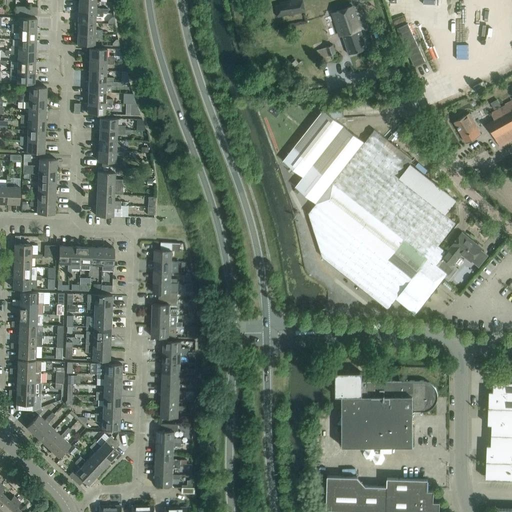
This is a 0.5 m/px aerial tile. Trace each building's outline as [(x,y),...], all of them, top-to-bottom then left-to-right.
[(78,0),(78,11),(103,12),(108,12),(108,8),(95,8),(96,1),(78,0)] [(305,12),(302,0),(288,0),(280,2),(280,4),(275,5),(277,17),(305,12)] [(352,5),(332,12),(334,18),(340,36),(342,35),(348,54),(367,48),(352,5)] [(25,14),(26,6),(15,6),(15,14),(25,14)] [(37,15),(37,7),(26,6),(25,14),(37,15)] [(103,16),(103,12),(78,11),(78,22),(95,23),(95,16),(103,16)] [(36,29),(37,18),(19,17),(19,24),(11,24),(11,28),(36,29)] [(95,29),(95,23),(78,22),(77,33),(102,34),(102,30),(95,29)] [(408,23),(397,28),(415,66),(426,61),(408,23)] [(36,39),(36,29),(11,28),(11,32),(18,32),(18,39),(36,39)] [(102,38),(102,34),(77,33),(77,44),(94,45),(94,38),(102,38)] [(35,50),(36,39),(18,39),(18,46),(11,45),(11,49),(35,50)] [(335,53),(333,45),(317,50),(319,59),(330,55),(331,59),(335,58),(334,54),(335,53)] [(107,55),(107,48),(89,48),(89,59),(114,60),(114,55),(107,55)] [(5,49),(5,53),(18,54),(17,60),(35,61),(35,50),(11,49),(5,49)] [(114,64),(114,60),(89,59),(89,70),(106,70),(107,63),(114,64)] [(34,72),(35,61),(17,60),(17,67),(10,67),(10,71),(34,72)] [(106,77),(106,70),(89,70),(88,80),(113,81),(113,77),(106,77)] [(34,83),(34,72),(10,71),(10,75),(17,76),(17,82),(34,83)] [(110,92),(111,85),(113,85),(113,81),(88,80),(88,91),(105,92),(110,92)] [(46,98),(47,87),(28,86),(28,93),(21,93),(21,97),(46,98)] [(105,98),(105,92),(88,91),(87,102),(112,103),(113,99),(105,98)] [(46,109),(46,98),(21,97),(21,101),(28,101),(28,108),(46,109)] [(112,107),(112,103),(87,102),(87,113),(105,114),(105,107),(112,107)] [(511,139),(511,109),(509,111),(506,104),(490,113),(494,119),(487,123),(499,146),(511,139)] [(45,119),(46,109),(28,108),(28,114),(20,114),(20,118),(45,119)] [(413,159),(375,129),(365,140),(322,108),(283,158),(303,175),(294,185),(317,202),(309,212),(322,256),(364,289),(378,300),(388,308),(396,298),(416,314),(448,273),(437,264),(443,257),(446,252),(438,245),(456,223),(445,214),(456,199),(410,162),(413,159)] [(469,112),(454,121),(462,135),(466,142),(481,134),(473,119),(469,112)] [(116,125),(116,118),(99,117),(99,128),(124,129),(124,125),(116,125)] [(45,130),(45,119),(20,118),(20,123),(27,123),(27,129),(45,130)] [(124,129),(99,128),(98,139),(116,140),(117,133),(124,134),(124,133),(130,134),(130,129),(124,129)] [(44,141),(45,130),(27,129),(27,136),(20,136),(20,140),(44,141)] [(98,139),(98,150),(123,151),(123,147),(122,147),(116,141),(116,140),(98,139)] [(44,152),(44,141),(20,140),(19,144),(27,145),(26,151),(44,152)] [(123,151),(98,150),(97,161),(116,162),(116,155),(129,155),(129,151),(123,151)] [(31,165),(31,169),(56,170),(56,159),(39,158),(38,165),(31,165)] [(56,170),(31,169),(23,168),(23,173),(38,173),(38,180),(55,180),(56,170)] [(97,171),(97,182),(122,183),(122,179),(114,179),(115,172),(97,171)] [(6,180),(10,180),(11,175),(7,175),(7,179),(0,179),(0,202),(7,203),(8,185),(6,185),(6,180)] [(19,203),(19,186),(13,186),(13,180),(10,180),(6,180),(6,185),(8,185),(7,203),(19,203)] [(55,191),(55,180),(38,180),(38,186),(30,186),(30,190),(55,191)] [(97,182),(96,193),(114,194),(122,194),(123,183),(122,183),(97,182)] [(55,202),(55,191),(30,190),(30,195),(37,195),(37,201),(55,202)] [(113,200),(114,194),(96,193),(96,204),(121,205),(121,201),(113,200)] [(54,213),(55,202),(37,201),(30,201),(30,205),(37,206),(37,213),(54,213)] [(120,209),(121,205),(96,204),(95,215),(113,215),(113,209),(120,209)] [(467,235),(462,232),(451,245),(452,245),(446,252),(443,257),(452,264),(461,253),(471,261),(472,260),(479,266),(487,255),(480,249),(482,247),(473,240),(472,242),(465,237),(467,235)] [(179,250),(180,243),(180,242),(161,242),(161,249),(155,249),(154,260),(179,261),(179,257),(173,257),(173,250),(179,250)] [(14,243),(14,255),(31,255),(31,257),(36,257),(37,254),(31,253),(31,244),(14,243)] [(55,256),(56,245),(44,244),(44,256),(55,256)] [(69,263),(70,245),(59,245),(58,263),(68,263),(69,263)] [(80,269),(81,246),(70,245),(69,263),(68,263),(67,268),(71,268),(80,269)] [(91,263),(92,246),(81,246),(80,269),(89,269),(89,263),(91,263)] [(102,264),(102,247),(92,246),(91,263),(89,263),(89,269),(93,269),(93,264),(102,264)] [(113,271),(113,264),(114,247),(102,247),(102,264),(102,270),(113,271)] [(31,266),(31,257),(31,255),(14,255),(13,265),(31,266)] [(154,260),(154,271),(172,271),(179,272),(179,261),(154,260)] [(13,265),(13,276),(30,277),(30,279),(36,279),(36,275),(36,266),(31,266),(13,265)] [(172,278),(172,271),(154,271),(153,281),(178,282),(178,278),(172,278)] [(36,288),(36,279),(41,279),(41,276),(36,275),(36,279),(30,279),(30,277),(13,276),(13,287),(36,288)] [(153,281),(153,293),(159,293),(159,298),(178,299),(178,282),(153,281)] [(43,303),(43,292),(20,291),(20,299),(16,299),(16,304),(20,305),(20,302),(43,303)] [(112,306),(112,294),(87,293),(87,305),(112,306)] [(177,305),(178,299),(159,298),(159,303),(153,303),(152,314),(177,315),(177,311),(170,311),(171,305),(177,305)] [(43,313),(43,303),(20,302),(20,305),(19,313),(43,313)] [(63,314),(64,306),(56,305),(55,314),(63,314)] [(111,316),(112,306),(87,305),(87,309),(94,309),(93,316),(111,316)] [(42,324),(43,313),(19,313),(19,321),(15,321),(15,326),(19,326),(19,323),(37,324),(42,324)] [(177,321),(177,315),(152,314),(152,325),(177,326),(182,326),(182,321),(177,321)] [(111,316),(93,316),(86,315),(86,326),(111,327),(111,316)] [(36,335),(37,324),(19,323),(19,326),(19,334),(36,335)] [(176,330),(177,326),(152,325),(151,336),(176,337),(176,330)] [(110,338),(111,327),(86,326),(86,337),(110,338)] [(14,342),(14,348),(18,348),(18,345),(36,346),(41,346),(41,335),(36,335),(19,334),(18,342),(14,342)] [(110,349),(110,338),(86,337),(85,348),(110,349)] [(181,347),(181,341),(181,340),(164,339),(163,351),(188,352),(188,348),(181,347)] [(35,357),(36,346),(18,345),(18,348),(18,356),(35,357)] [(109,360),(110,349),(85,348),(85,352),(92,352),(92,359),(109,360)] [(188,356),(188,352),(163,351),(163,361),(180,362),(181,355),(188,356)] [(40,371),(41,360),(18,359),(17,368),(13,367),(13,373),(17,373),(17,370),(40,371)] [(180,369),(180,362),(163,361),(163,372),(187,373),(187,369),(180,369)] [(121,375),(122,363),(97,362),(97,374),(121,375)] [(40,382),(40,371),(17,370),(17,373),(17,381),(40,382)] [(63,383),(63,372),(56,372),(55,383),(61,383),(63,383)] [(187,377),(187,373),(163,372),(162,383),(180,384),(180,377),(187,377)] [(413,446),(413,411),(423,411),(425,411),(427,410),(428,410),(430,409),(431,408),(433,407),(434,405),(435,404),(436,402),(437,400),(438,398),(438,396),(438,394),(437,392),(437,390),(436,389),(435,387),(435,386),(434,385),(433,384),(432,384),(431,383),(430,382),(429,381),(427,381),(425,380),(423,380),(362,380),(362,372),(336,372),(336,395),(342,395),(342,446),(413,446)] [(97,374),(96,384),(103,385),(121,385),(121,375),(97,374)] [(511,407),(511,381),(493,380),(493,390),(489,390),(488,407),(511,407)] [(12,389),(12,395),(16,395),(16,392),(34,393),(41,393),(41,382),(40,382),(17,381),(16,389),(12,389)] [(179,390),(180,384),(162,383),(162,394),(186,395),(187,391),(179,390)] [(121,396),(121,385),(103,385),(103,391),(96,391),(96,395),(121,396)] [(16,403),(16,409),(33,410),(34,409),(39,407),(40,407),(41,393),(34,393),(16,392),(16,395),(16,403)] [(186,399),(186,395),(162,394),(161,405),(179,405),(179,399),(186,399)] [(120,407),(121,396),(96,395),(95,399),(103,400),(103,406),(120,407)] [(179,405),(161,405),(161,416),(178,416),(179,409),(186,410),(186,406),(179,405)] [(120,418),(120,407),(103,406),(102,413),(95,413),(95,417),(120,418)] [(42,410),(39,407),(34,409),(35,410),(24,414),(31,421),(26,426),(34,434),(46,421),(47,423),(51,419),(48,416),(45,420),(38,414),(42,410)] [(511,434),(511,407),(488,407),(488,424),(492,424),(491,434),(511,434)] [(119,429),(120,418),(95,417),(95,421),(102,421),(102,428),(119,429)] [(54,429),(47,423),(46,421),(34,434),(42,441),(54,429)] [(157,430),(157,441),(181,442),(181,438),(174,437),(174,431),(178,431),(178,424),(161,423),(161,430),(157,430)] [(63,437),(67,433),(64,431),(60,435),(54,429),(42,441),(50,449),(62,436),(63,437)] [(511,461),(511,434),(491,434),(491,444),(487,444),(486,461),(511,461)] [(70,444),(63,437),(62,436),(50,449),(58,456),(70,444)] [(95,440),(92,443),(110,460),(118,452),(115,449),(119,445),(110,436),(100,445),(95,440)] [(181,446),(181,442),(157,441),(156,452),(174,452),(174,446),(181,446)] [(110,460),(92,443),(89,446),(95,451),(90,456),(103,468),(110,460)] [(173,459),(174,452),(156,452),(156,462),(180,464),(181,459),(173,459)] [(103,468),(90,456),(86,461),(80,456),(77,459),(95,476),(103,468)] [(95,476),(77,459),(75,462),(80,467),(75,472),(73,470),(68,475),(79,485),(84,480),(88,484),(95,476)] [(511,478),(511,461),(486,461),(485,478),(511,478)] [(180,468),(180,464),(156,462),(155,473),(173,474),(173,467),(180,468)] [(173,478),(180,478),(180,474),(173,474),(155,473),(155,484),(172,485),(173,478)] [(435,511),(439,511),(440,501),(433,501),(434,490),(427,490),(428,479),(387,477),(387,485),(365,485),(357,476),(327,475),(326,509),(366,510),(365,511),(426,511),(427,511),(435,511)] [(0,511),(2,511),(17,498),(13,495),(9,499),(5,495),(0,499),(0,511)] [(18,511),(21,510),(16,506),(20,501),(17,498),(2,511),(18,511)]
